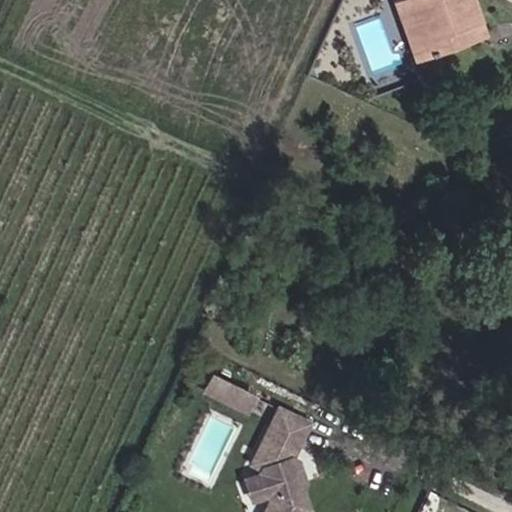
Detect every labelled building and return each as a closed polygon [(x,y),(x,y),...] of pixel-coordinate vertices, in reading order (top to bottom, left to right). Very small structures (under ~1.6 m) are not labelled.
[(459,40),(482,31),(470,0),(394,0),(393,1),(399,19),(413,14),(420,38),(455,26),(459,40)] [(413,57),(459,40),(455,26),(420,38),(413,14),(399,19),(413,57)] [(498,369),(511,368),(510,354),(497,356),(498,369)] [(209,389),(215,375),(204,371),(198,383),(209,389)] [(234,400),(240,387),(215,376),(209,388),(234,400)] [(296,415),(266,400),(243,447),(251,451),(248,457),(255,477),(261,480),(246,511),(248,511),(288,511),(294,501),(288,482),(290,476),(282,452),(278,450),(275,451),(275,448),(278,441),(285,439),(296,415)] [(255,477),(248,457),(231,463),(238,483),(255,477)]
